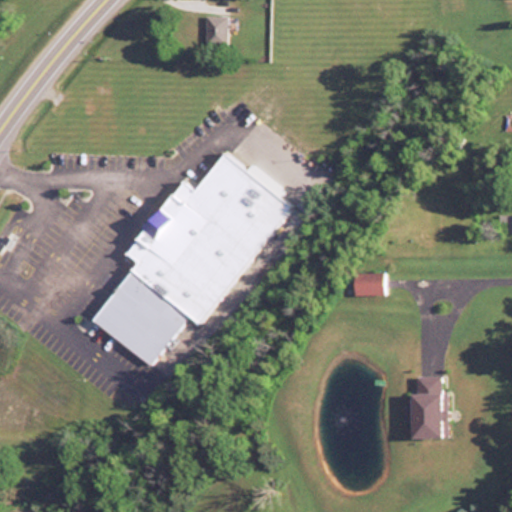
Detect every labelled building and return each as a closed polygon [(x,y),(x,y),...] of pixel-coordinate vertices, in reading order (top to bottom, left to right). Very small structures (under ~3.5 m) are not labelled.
[(227,15),(205,15),(205,42),(227,43),(227,15)] [(110,148),(110,93),(91,93),(91,113),(83,113),(83,148),(110,148)] [(97,310),(156,357),(196,307),(205,314),(297,198),(230,144),(203,179),(190,169),(132,242),(144,251),(97,310)] [(500,233),(511,232),(511,214),(500,215),(500,233)] [(363,262),(363,284),(390,284),(390,262),(363,262)] [(384,293),(384,272),(355,272),(355,293),(384,293)] [(423,368),(421,426),(449,427),(451,369),(423,368)]
